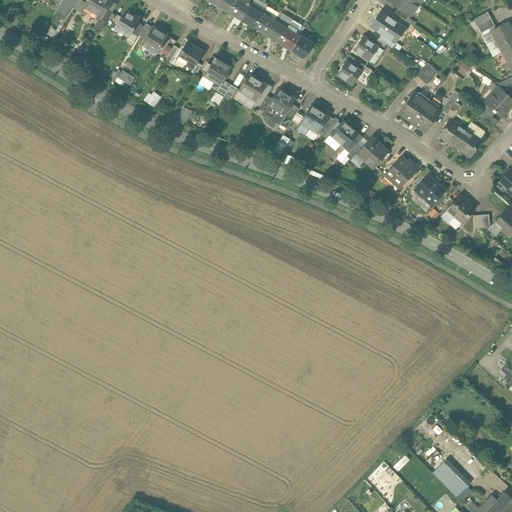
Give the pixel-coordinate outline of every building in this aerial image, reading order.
[(77,0),(69,0),(67,5),(73,8),(77,0)] [(86,3),(81,0),(78,0),(71,12),(78,17),(86,3)] [(111,1),(109,0),(88,0),(85,6),(102,17),(107,8),(111,1)] [(236,0),(219,0),(216,5),(229,13),(236,0)] [(241,0),(236,0),(229,13),(241,20),(250,5),(248,4),(241,0)] [(418,4),(412,0),(387,0),(387,1),(410,16),(411,16),(409,14),(416,3),(418,5),(418,4)] [(67,5),(61,1),(53,13),(61,18),(65,21),(73,8),(67,5)] [(263,13),(250,5),(241,20),(253,28),(263,13)] [(287,8),(283,6),(275,20),(278,22),(283,14),(287,8)] [(112,11),(107,8),(102,17),(101,18),(106,22),(112,11)] [(296,13),(287,8),(283,14),(292,19),(296,13)] [(134,15),(128,11),(123,19),(121,17),(116,25),(124,30),(122,32),(129,36),(131,32),(137,22),(138,21),(132,18),(134,15)] [(401,25),(380,11),(370,25),(383,34),(395,42),(401,34),(397,31),(401,25)] [(487,11),(473,18),(481,32),(494,25),(487,11)] [(275,20),(263,13),(253,28),(266,35),(275,20)] [(292,19),(283,14),(278,22),(287,27),(292,19)] [(278,22),(275,20),(266,35),(278,43),(287,27),(278,22)] [(511,46),(511,30),(507,21),(490,30),(502,52),(511,46)] [(144,26),(137,22),(131,32),(138,36),(139,35),(144,26)] [(144,26),(139,35),(144,38),(152,26),(146,23),(144,26)] [(167,35),(152,26),(144,38),(141,43),(157,53),(167,35)] [(300,35),(287,27),(278,43),(291,50),(300,35)] [(395,42),(383,34),(380,39),(391,47),(395,42)] [(312,42),(300,35),(291,50),(303,58),(310,46),(312,42)] [(373,42),(363,36),(353,50),(369,60),(378,46),(373,42)] [(386,44),(376,37),(373,42),(378,46),(382,49),(386,44)] [(203,52),(186,42),(181,50),(176,58),(185,65),(186,63),(193,67),(197,62),(203,52)] [(181,50),(174,45),(166,57),(174,62),(176,58),(181,50)] [(315,50),(310,46),(304,56),(309,59),(315,50)] [(511,46),(502,52),(511,70),(511,46)] [(231,67),(215,56),(203,75),(219,85),(220,85),(223,80),(231,67)] [(185,65),(176,58),(174,62),(183,68),(185,65)] [(362,70),(346,60),(337,74),(352,85),(357,78),(362,70)] [(456,67),(466,76),(473,69),(462,60),(456,67)] [(193,67),(191,72),(196,75),(202,65),(197,62),(193,67)] [(437,71),(426,62),(416,75),(427,84),(437,71)] [(375,73),(365,65),(362,70),(357,78),(367,85),(375,73)] [(121,69),(115,80),(128,87),(134,76),(121,69)] [(266,84),(249,74),(239,89),(256,100),(261,92),(266,84)] [(200,76),(196,83),(208,89),(211,82),(200,76)] [(511,76),(499,83),(505,88),(506,88),(511,84),(511,76)] [(231,85),(223,80),(220,85),(219,85),(217,90),(225,95),(231,85)] [(511,84),(506,88),(505,88),(502,90),(511,99),(511,84)] [(295,99),(278,88),(272,98),(268,104),(285,114),(292,104),(295,99)] [(511,99),(502,90),(500,88),(495,94),(493,92),(484,101),(486,103),(496,111),(502,117),(511,105),(511,99)] [(144,100),(154,106),(161,96),(152,89),(144,100)] [(414,91),(398,114),(411,123),(427,100),(414,91)] [(454,91),(441,110),(447,114),(455,102),(460,95),(454,91)] [(261,92),(256,100),(253,104),(258,108),(266,95),(261,92)] [(258,108),(264,111),(268,104),(272,98),(266,95),(258,108)] [(427,100),(411,123),(425,133),(441,110),(427,100)] [(447,114),(453,118),(461,106),(455,102),(447,114)] [(496,111),(486,103),(481,109),(486,112),(491,116),(496,111)] [(285,114),(268,104),(264,111),(262,114),(280,124),(286,114),(285,114)] [(292,104),(285,114),(286,114),(280,124),(287,128),(299,108),(292,104)] [(329,116),(310,105),(300,122),(309,128),(318,133),(322,126),(329,116)] [(185,124),(192,110),(183,106),(176,119),(185,124)] [(491,116),(486,112),(482,118),(494,127),(498,121),(491,116)] [(334,119),(329,116),(322,126),(327,129),(334,119)] [(327,129),(327,131),(331,134),(341,122),(335,117),(334,119),(327,129)] [(465,130),(450,119),(439,135),(454,145),(465,130)] [(358,133),(343,120),(341,122),(331,134),(346,147),(352,140),(358,133)] [(309,128),(300,122),(296,128),(306,134),(309,128)] [(480,140),(465,130),(454,145),(469,156),(480,140)] [(358,133),(352,140),(357,144),(362,137),(358,133)] [(289,140),(282,136),(274,150),(281,153),(289,140)] [(388,151),(371,136),(361,147),(356,153),(357,153),(374,168),(388,151)] [(346,147),(345,149),(349,153),(357,144),(352,140),(346,147)] [(349,153),(346,156),(351,160),(357,153),(356,153),(361,147),(357,144),(349,153)] [(416,169),(401,156),(385,174),(399,187),(416,169)] [(511,168),(511,167),(498,181),(511,194),(511,168)] [(445,189),(428,174),(414,189),(421,195),(431,205),(445,189)] [(470,203),(460,194),(447,208),(462,222),(474,209),(469,204),(470,203)] [(431,205),(421,195),(417,200),(427,209),(431,205)] [(511,212),(507,207),(495,220),(502,226),(501,229),(509,236),(511,232),(511,212)] [(489,214),(481,215),(481,228),(487,227),(488,228),(490,226),(490,225),(489,214)] [(511,364),(509,362),(502,370),(510,375),(511,377),(511,364)] [(397,470),(409,458),(404,453),(392,465),(397,470)] [(446,459),(432,472),(442,482),(455,468),(446,459)] [(470,483),(455,468),(442,482),(456,496),(464,488),(470,483)] [(469,493),(464,488),(456,496),(461,501),(469,493)] [(511,511),(511,499),(504,492),(485,511),(511,511)]
